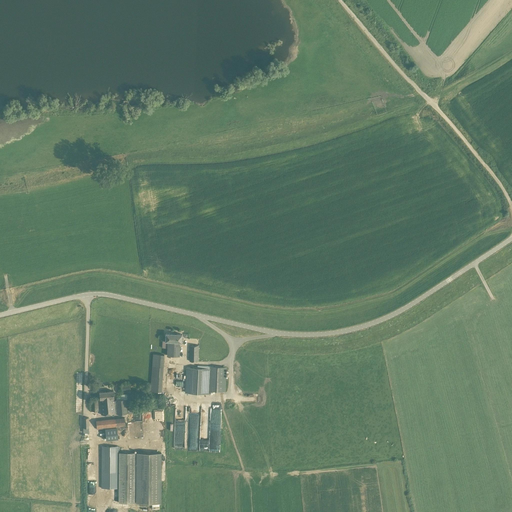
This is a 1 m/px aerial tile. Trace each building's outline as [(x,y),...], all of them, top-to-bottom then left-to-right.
[(165,333),(165,341),(168,341),(167,355),(179,356),(180,342),(181,342),(182,334),(165,333)] [(199,361),(199,345),(190,345),(189,361),(199,361)] [(164,355),(153,354),(152,366),(163,366),(164,355)] [(226,367),(210,366),(210,368),(187,367),(186,392),(209,393),(209,391),(225,392),(226,367)] [(99,392),(101,414),(115,413),(116,413),(116,414),(127,413),(141,412),(141,408),(127,410),(126,399),(115,400),(115,401),(114,401),(113,391),(99,392)] [(98,410),(97,399),(90,399),(91,411),(98,410)] [(106,441),(118,439),(116,427),(125,426),(124,417),(96,420),(97,434),(105,434),(106,441)] [(175,447),(186,448),(186,433),(184,433),(184,429),(175,429),(175,447)] [(118,488),(118,446),(101,446),(101,488),(118,488)] [(119,502),(135,503),(135,453),(119,452),(119,502)]
